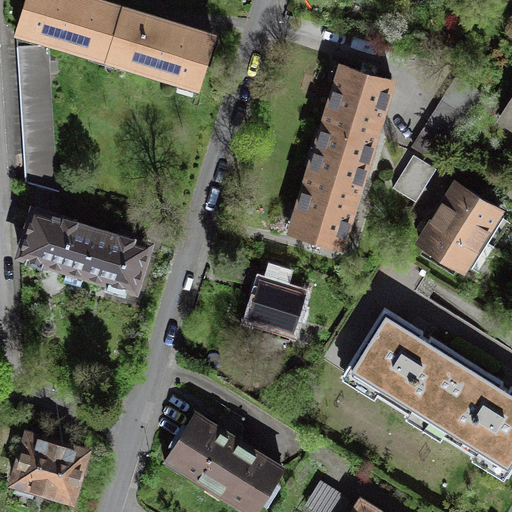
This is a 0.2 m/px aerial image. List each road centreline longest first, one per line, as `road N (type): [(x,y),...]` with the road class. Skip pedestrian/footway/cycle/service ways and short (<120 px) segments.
road 1 (residential): [(133,429),(266,0)]
road 2 (residential): [(0,284),(5,366),(15,385),(133,429)]
